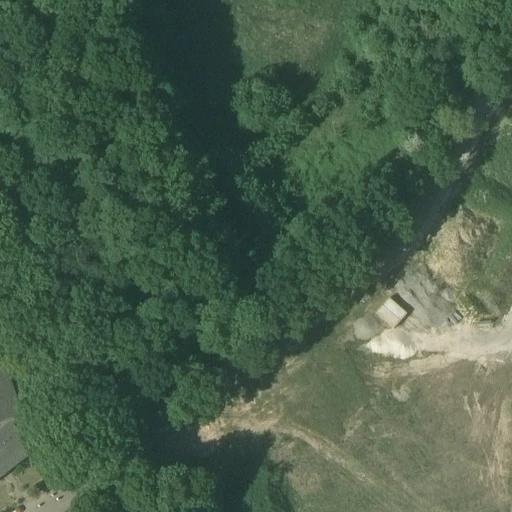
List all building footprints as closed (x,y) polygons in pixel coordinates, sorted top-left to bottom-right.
[(7,376),(0,378),(0,389),(11,386),(7,376)] [(11,386),(0,389),(0,400),(14,395),(11,386)] [(14,395),(0,400),(0,411),(18,405),(14,395)] [(18,405),(0,411),(0,422),(22,415),(18,405)] [(10,425),(0,432),(0,479),(33,454),(10,425)]
